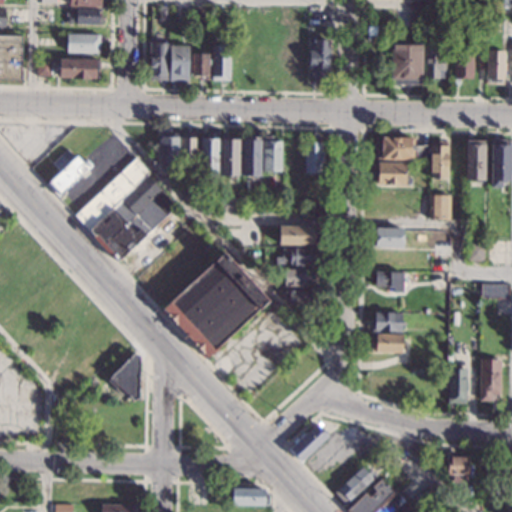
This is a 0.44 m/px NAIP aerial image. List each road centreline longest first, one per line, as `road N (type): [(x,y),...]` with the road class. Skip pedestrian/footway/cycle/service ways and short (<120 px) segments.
road 1 (residential): [(511,116),(0,102)]
road 2 (secondary): [(313,511),(0,176)]
road 3 (residential): [(347,111),(342,360),(328,390)]
road 4 (residential): [(258,448),(224,465),(0,458)]
road 5 (residential): [(511,434),(394,419),(328,390)]
road 6 (residential): [(161,511),(166,358)]
